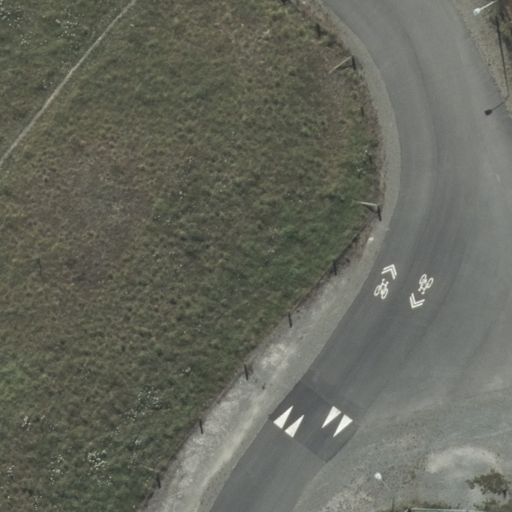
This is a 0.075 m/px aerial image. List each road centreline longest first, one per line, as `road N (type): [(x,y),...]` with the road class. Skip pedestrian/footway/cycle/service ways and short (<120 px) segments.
road 1 (residential): [(407,271),(390,310),(248,511)]
road 2 (residential): [(417,60),(446,140),(407,271)]
road 3 (residential): [(407,271),(511,352)]
